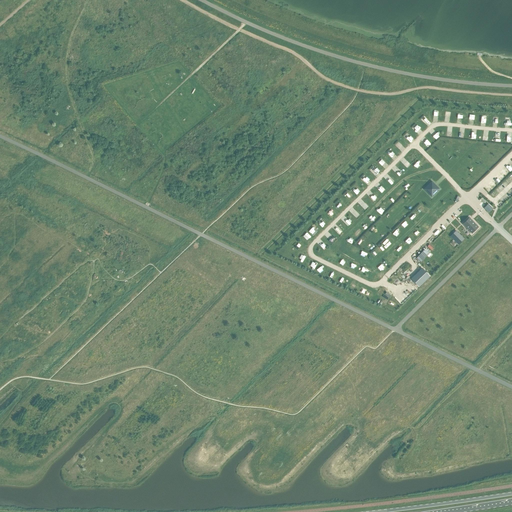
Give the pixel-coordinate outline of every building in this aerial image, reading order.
[(432,182),(424,189),(432,196),(439,189),(435,185),(432,182)] [(488,204),(484,208),(488,212),(492,208),(488,204)] [(469,218),(463,224),(472,233),(478,227),(469,218)] [(456,231),(450,236),(459,244),(464,239),(456,231)] [(131,250),(120,261),(126,267),(133,259),(131,257),(135,253),(131,250)] [(423,269),(412,279),(419,287),(430,276),(423,269)]
